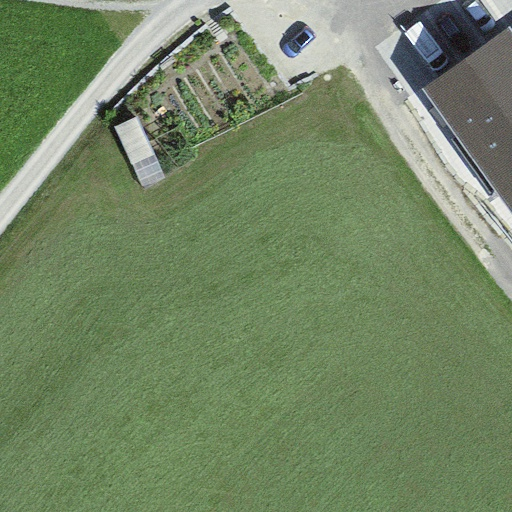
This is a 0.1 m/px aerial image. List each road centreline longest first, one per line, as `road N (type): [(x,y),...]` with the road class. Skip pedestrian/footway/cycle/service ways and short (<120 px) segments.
road 1 (track): [(511,274),(421,154),(345,0)]
road 2 (track): [(206,0),(185,8),(118,78),(0,224)]
